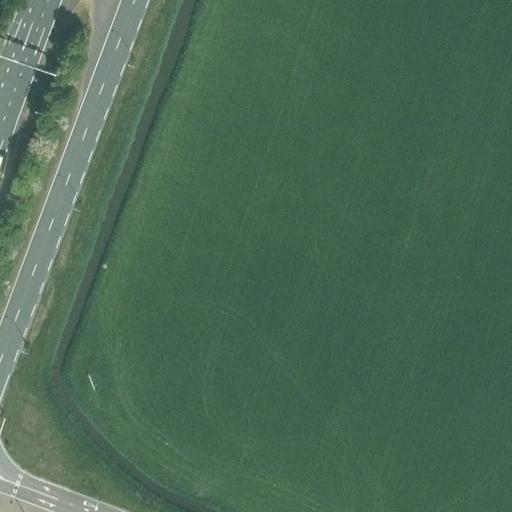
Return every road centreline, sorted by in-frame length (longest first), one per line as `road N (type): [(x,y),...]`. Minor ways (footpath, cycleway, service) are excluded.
road 1 (primary): [(0,361),(132,0)]
road 2 (primary): [(46,0),(0,124)]
